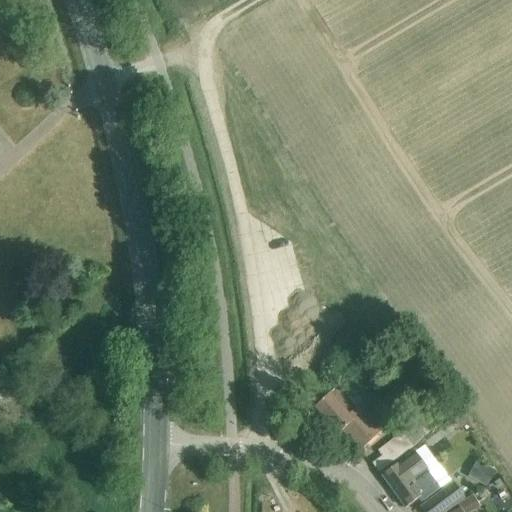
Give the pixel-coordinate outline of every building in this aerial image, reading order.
[(339,386),(314,408),(338,435),(342,432),(360,452),(381,433),(367,418),(365,420),(356,409),(358,408),(349,397),(362,385),(353,374),(339,386)] [(373,464),(380,473),(438,431),(430,421),(405,441),(400,435),(380,451),(384,456),(373,464)] [(408,458),(382,477),(405,509),(420,497),(423,502),(439,490),(451,482),(425,447),(416,454),(415,453),(408,458)] [(453,485),(423,507),(426,511),(446,511),(464,499),(453,485)] [(462,511),(474,511),(480,508),(473,497),(459,506),(462,511)]
